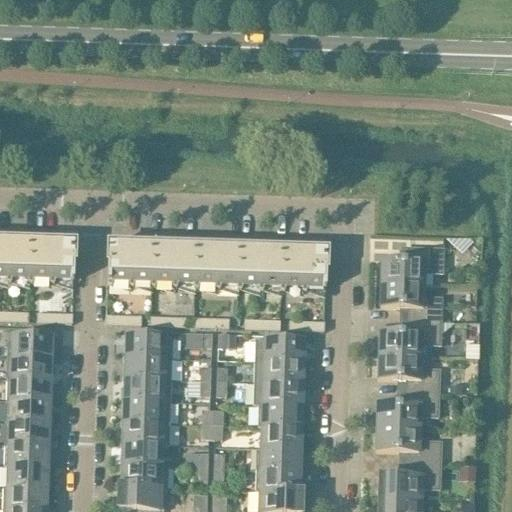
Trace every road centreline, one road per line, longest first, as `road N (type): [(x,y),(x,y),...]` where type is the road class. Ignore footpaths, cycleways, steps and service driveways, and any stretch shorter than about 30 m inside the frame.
road 1 (secondary): [(0,43),(511,56)]
road 2 (unknown): [(0,327),(341,339)]
road 3 (residential): [(83,511),(92,202)]
road 4 (residential): [(335,511),(345,211)]
road 5 (residential): [(92,202),(345,211)]
